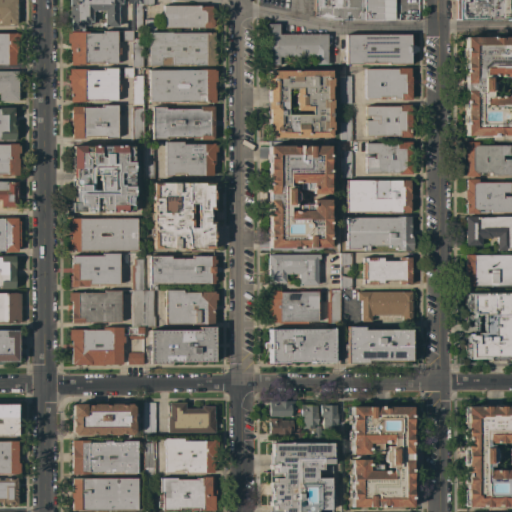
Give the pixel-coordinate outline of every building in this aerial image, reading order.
[(0,0),(16,0),(16,3),(17,3),(17,18),(16,18),(16,24),(0,24),(0,0)] [(121,0),(121,4),(117,4),(118,26),(104,26),(104,10),(92,10),(92,22),(89,22),(89,25),(83,26),(83,28),(82,28),(82,30),(71,30),(71,28),(70,28),(70,23),(71,23),(71,20),(70,20),(70,18),(69,18),(68,17),(68,16),(68,15),(69,15),(69,7),(68,6),(68,5),(69,4),(68,0),(121,0)] [(132,40),(131,41),(122,41),(122,31),(130,30),(130,3),(126,3),(126,0),(141,0),(141,5),(141,30),(132,30),(132,40)] [(363,0),(363,20),(345,20),(341,20),(332,20),(314,16),(314,0),(363,0)] [(363,0),(381,0),(381,20),(363,20),(363,0)] [(511,20),(456,20),(456,0),(511,0),(511,20)] [(163,5),(199,5),(199,7),(211,7),(211,9),(213,9),(213,14),(212,14),(212,20),(213,22),(213,24),(211,26),(210,28),(207,28),(203,28),(202,28),(162,28),(163,5)] [(156,19),(156,30),(144,30),(144,19),(156,19)] [(267,24),(278,24),(278,34),(326,34),(326,57),(330,57),(330,64),(326,64),(315,64),(315,56),(278,56),(278,64),(267,64),(267,24)] [(87,32),(87,33),(102,33),(102,31),(116,31),(116,48),(119,48),(119,53),(116,53),(116,64),(104,64),(104,63),(87,63),(87,64),(84,64),(84,65),(70,65),(69,49),(68,49),(68,43),(66,43),(66,32),(87,32)] [(148,52),(146,52),(146,47),(148,47),(148,32),(170,32),(170,33),(213,33),(213,44),(213,54),(215,54),(215,64),(213,64),(213,65),(193,66),(193,65),(170,65),(148,66),(148,52)] [(0,65),(0,33),(16,33),(16,34),(19,34),(19,41),(16,41),(16,63),(14,63),(14,65),(0,65)] [(409,34),(409,48),(411,47),(412,48),(412,50),(411,51),(409,52),(409,64),(387,64),(387,62),(360,63),(360,64),(345,64),(345,52),(343,52),(343,50),(345,50),(345,35),(409,34)] [(491,136),(491,135),(465,135),(465,37),(507,37),(507,36),(511,36),(511,135),(500,135),(500,134),(494,134),(494,136),(491,136)] [(131,68),(131,43),(134,43),(134,38),(142,38),(141,67),(132,67),(132,68),(131,68)] [(69,86),(68,86),(68,80),(66,80),(66,75),(68,75),(68,68),(86,69),(86,70),(102,70),(102,68),(116,68),(117,68),(117,76),(116,76),(116,77),(117,77),(117,82),(116,82),(116,85),(119,85),(119,91),(117,91),(117,94),(116,94),(116,97),(117,97),(117,100),(116,100),(116,101),(104,101),(104,100),(86,100),(86,101),(84,101),(84,102),(69,102),(69,86)] [(132,77),(131,78),(122,78),(122,68),(131,68),(132,68),(132,77)] [(397,69),(397,68),(410,68),(410,76),(410,80),(413,80),(413,84),(410,84),(410,100),(400,100),(400,99),(393,99),(393,97),(383,97),(383,99),(378,99),(366,99),(364,97),(364,69),(397,69)] [(148,70),(202,70),(202,69),(213,69),(213,71),(215,71),(215,82),(213,82),(213,90),(214,90),(214,103),(194,103),(194,102),(148,102),(148,70)] [(266,124),(268,124),(267,109),(266,109),(266,102),(267,102),(267,87),(265,87),(265,78),(267,78),(267,71),(329,70),(329,78),(331,78),(331,86),(329,86),(330,100),(331,100),(331,108),(330,108),(330,122),(331,122),(331,130),(329,130),(330,137),(266,138),(266,124)] [(17,101),(0,101),(0,71),(17,71),(17,101)] [(142,105),(131,104),(131,80),(134,80),(134,75),(142,75),(142,105)] [(350,103),(339,103),(339,76),(350,76),(350,103)] [(70,106),(81,106),(81,107),(101,107),(101,105),(116,105),(116,108),(118,108),(118,111),(116,111),(116,114),(118,114),(118,117),(116,117),(116,120),(118,120),(118,124),(116,124),(116,125),(118,125),(118,128),(116,128),(116,129),(118,129),(118,132),(116,132),(116,136),(118,136),(118,139),(116,139),(116,138),(104,138),(104,137),(84,137),(84,138),(81,138),(81,141),(72,141),(72,139),(71,139),(71,121),(70,121),(70,106)] [(364,120),(370,120),(370,116),(364,116),(364,106),(398,106),(398,105),(410,105),(410,138),(398,138),(398,136),(364,136),(364,120)] [(151,107),(164,107),(164,109),(199,109),(199,107),(213,106),(213,140),(199,140),(199,137),(164,137),(164,139),(151,139),(151,107)] [(0,107),(13,107),(13,120),(15,121),(15,123),(15,125),(14,127),(14,140),(0,140),(0,107)] [(142,142),(131,142),(131,141),(129,141),(129,107),(142,107),(142,142)] [(350,141),(339,141),(339,113),(349,113),(350,141)] [(182,142),(182,144),(211,144),(213,144),(213,146),(216,146),(216,152),(213,152),(213,173),(211,173),(211,176),(182,176),(182,174),(172,174),(172,176),(163,176),(163,142),(182,142)] [(396,142),(411,142),(411,174),(397,174),(397,173),(364,173),(364,157),(372,157),(372,159),(374,159),(374,153),(364,153),(364,143),(396,143),(396,142)] [(489,173),(477,173),(477,176),(464,176),(464,152),(465,152),(464,142),(477,142),(477,145),(508,145),(508,155),(501,155),(501,161),(503,161),(503,159),(510,159),(510,175),(489,175),(489,173)] [(0,144),(7,144),(16,144),(16,146),(19,146),(19,153),(17,153),(17,157),(18,157),(18,175),(8,175),(8,176),(0,176),(0,144)] [(291,146),(297,146),(297,145),(328,145),(328,155),(330,155),(330,162),(328,162),(328,170),(330,170),(330,177),(328,177),(328,194),(311,194),(311,189),(298,189),(298,182),(287,182),(287,186),(293,186),(293,191),(295,191),(296,194),(296,196),(296,199),(295,202),(293,202),(293,207),(287,207),(287,210),(298,210),(298,204),(311,204),(311,199),(328,199),(328,216),(330,216),(330,223),(328,223),(328,231),(330,231),(330,238),(328,238),(328,248),(268,247),(268,238),(267,238),(267,232),(268,232),(268,208),(266,208),(266,202),(268,202),(268,192),(266,192),(266,186),(268,186),(268,162),(266,162),(266,155),(267,155),(267,146),(291,146)] [(70,212),(71,202),(74,202),(74,188),(73,188),(70,185),(70,178),(71,178),(72,169),(72,166),(70,166),(70,155),(72,155),(72,146),(132,146),(131,162),(134,162),(134,171),(132,171),(132,187),(134,187),(134,196),(132,196),(132,207),(133,207),(133,211),(132,211),(132,212),(124,212),(93,212),(70,212)] [(142,179),(142,150),(152,150),(152,162),(152,178),(142,179)] [(350,151),(350,177),(339,177),(339,151),(350,151)] [(409,182),(410,184),(410,186),(410,188),(409,189),(409,192),(410,192),(411,200),(409,200),(409,204),(410,205),(410,209),(409,210),(409,212),(400,213),(400,212),(345,212),(345,180),(408,179),(409,182)] [(489,210),(477,210),(477,213),(465,213),(465,200),(464,200),(464,189),(465,189),(465,179),(479,179),(479,182),(508,182),(508,192),(501,192),(501,198),(503,198),(503,196),(511,196),(511,212),(489,212),(489,210)] [(0,181),(11,181),(16,181),(16,207),(0,207),(0,181)] [(151,238),(149,238),(149,228),(152,228),(152,222),(149,222),(149,212),(151,212),(151,203),(149,203),(149,194),(151,194),(151,183),(212,183),(212,192),(214,192),(214,200),(213,200),(213,210),(207,210),(207,212),(208,215),(208,216),(208,217),(207,219),(207,222),(213,222),(213,230),(214,230),(214,238),(213,238),(213,249),(151,249),(151,238)] [(395,217),(395,216),(409,216),(409,222),(410,222),(410,236),(411,236),(411,250),(395,251),(395,247),(388,247),(388,246),(368,246),(369,250),(363,250),(363,246),(359,246),(359,249),(345,249),(345,217),(395,217)] [(464,216),(478,216),(478,217),(493,217),(493,216),(511,216),(511,250),(496,250),(496,237),(490,237),(490,238),(480,238),(480,245),(464,245),(464,216)] [(0,251),(0,219),(2,219),(2,218),(16,218),(16,221),(19,221),(19,246),(16,246),(16,252),(2,252),(2,251),(0,251)] [(136,218),(135,251),(70,251),(70,250),(68,250),(68,239),(70,239),(70,230),(69,230),(69,218),(136,218)] [(101,255),(101,253),(118,253),(118,285),(87,285),(87,286),(76,286),(76,287),(68,287),(68,275),(70,275),(70,273),(69,273),(69,267),(70,267),(70,263),(71,263),(71,255),(101,255)] [(350,253),(350,264),(340,266),(340,253),(350,253)] [(318,254),(318,258),(316,258),(316,285),(299,285),(298,285),(297,284),(298,283),(298,273),(284,274),(284,282),(269,282),(268,283),(267,283),(267,282),(267,281),(267,254),(318,254)] [(0,256),(14,255),(14,268),(16,268),(16,276),(14,276),(14,288),(0,288),(0,256)] [(169,256),(169,258),(191,258),(191,255),(213,255),(212,259),(214,259),(214,263),(213,263),(213,265),(213,272),(213,276),(215,276),(215,280),(213,280),(213,284),(156,283),(156,290),(148,290),(148,256),(169,256)] [(511,286),(472,286),(472,287),(463,287),(463,279),(464,279),(464,269),(464,255),(472,255),(511,255),(511,286)] [(410,257),(410,268),(410,274),(410,284),(398,284),(398,281),(382,281),(382,284),(375,284),(366,284),(362,284),(362,279),(361,279),(361,262),(362,262),(362,258),(366,258),(366,257),(375,257),(375,258),(382,258),(382,261),(398,261),(398,257),(410,257)] [(131,290),(130,265),(134,265),(134,259),(141,259),(141,290),(131,290)] [(350,289),(340,289),(340,275),(350,278),(350,289)] [(339,290),(339,326),(325,326),(326,302),(327,302),(327,289),(339,290)] [(103,292),(103,291),(119,290),(119,322),(82,322),(82,323),(70,323),(70,313),(71,313),(71,310),(70,310),(70,305),(70,301),(67,301),(67,292),(103,292)] [(142,290),(142,327),(130,327),(130,292),(131,292),(131,290),(141,290),(142,290)] [(152,290),(153,316),(154,316),(154,327),(142,327),(142,290),(152,290)] [(163,291),(164,290),(182,290),(182,291),(211,292),(211,291),(213,291),(213,293),(215,293),(215,299),(215,300),(213,300),(213,327),(163,327),(163,291)] [(267,305),(267,300),(266,300),(266,292),(267,292),(267,291),(279,291),(279,292),(297,292),(297,291),(316,291),(316,322),(278,322),(266,322),(266,310),(267,310),(267,305)] [(410,291),(410,321),(400,321),(400,316),(398,316),(398,315),(372,315),(372,316),(370,316),(370,321),(360,321),(360,300),(356,300),(356,292),(410,291)] [(0,293),(17,293),(19,293),(20,322),(17,322),(17,323),(0,323),(0,293)] [(466,356),(468,356),(468,352),(464,352),(464,343),(465,343),(465,334),(469,334),(469,335),(472,335),(472,318),(471,316),(470,312),(469,312),(469,311),(466,311),(466,310),(464,310),(464,300),(466,300),(466,295),(467,295),(467,293),(511,293),(511,359),(508,359),(508,360),(487,360),(487,359),(466,359),(466,356)] [(101,329),(101,327),(121,327),(121,336),(123,336),(123,342),(121,342),(121,364),(70,364),(70,340),(68,340),(68,329),(101,329)] [(142,327),(142,339),(126,339),(126,329),(130,329),(130,327),(142,327)] [(213,327),(213,342),(215,342),(215,348),(213,348),(213,362),(169,361),(169,364),(148,364),(148,350),(145,350),(145,344),(148,344),(148,330),(163,330),(163,327),(213,327)] [(345,350),(342,350),(342,344),(345,344),(345,327),(362,327),(362,329),(410,329),(410,342),(412,342),(412,348),(410,348),(410,361),(366,361),(366,363),(345,363),(345,350)] [(311,362),(311,361),(287,361),(287,362),(269,362),(268,329),(332,329),(332,343),(334,343),(335,349),(332,349),(332,362),(311,362)] [(0,330),(17,330),(17,361),(0,361),(0,330)] [(142,364),(126,364),(126,354),(127,353),(128,352),(129,352),(142,352),(142,364)] [(293,416),(281,416),(281,417),(268,416),(268,401),(293,401),(293,416)] [(154,402),(154,435),(143,435),(143,402),(154,402)] [(167,416),(167,412),(168,412),(168,402),(184,402),(184,408),(200,408),(200,406),(205,406),(213,406),(213,419),(213,432),(167,433),(167,416)] [(87,404),(87,405),(92,405),(92,403),(104,404),(104,405),(109,405),(109,403),(120,404),(120,405),(124,405),(124,404),(130,404),(133,407),(133,416),(134,416),(134,421),(132,421),(133,431),(129,435),(123,435),(123,433),(119,433),(119,435),(108,435),(108,433),(103,433),(103,435),(94,435),(94,433),(89,433),(89,435),(74,435),(70,431),(70,426),(71,426),(71,421),(70,421),(70,418),(72,418),(72,416),(71,416),(71,404),(87,404)] [(0,404),(16,404),(16,418),(18,418),(18,424),(16,424),(16,436),(0,436),(0,404)] [(321,417),(320,417),(320,405),(335,404),(335,412),(336,425),(335,425),(335,428),(321,428),(321,417)] [(465,505),(464,505),(464,500),(466,500),(466,482),(464,482),(464,475),(466,475),(465,463),(464,463),(464,450),(465,450),(465,438),(464,438),(464,431),(465,431),(465,413),(464,413),(464,408),(465,408),(465,406),(480,406),(480,405),(487,405),(487,407),(495,406),(495,405),(502,404),(502,406),(510,406),(510,405),(511,405),(511,506),(465,507),(465,505)] [(315,413),(316,413),(316,424),(315,424),(315,425),(312,425),(312,428),(302,428),(302,416),(300,416),(300,405),(315,405),(315,413)] [(381,406),(381,408),(386,408),(386,407),(410,406),(410,416),(411,416),(412,423),(410,423),(410,437),(412,437),(412,443),(411,443),(411,446),(412,446),(412,452),(410,452),(410,462),(412,462),(412,467),(411,467),(411,470),(412,470),(412,477),(410,477),(410,491),(412,491),(412,497),(410,497),(410,507),(386,507),(386,506),(381,506),(381,508),(350,508),(350,497),(348,497),(348,491),(350,491),(350,482),(348,482),(348,475),(350,475),(350,459),(367,459),(367,464),(380,464),(380,471),(390,470),(390,467),(385,467),(385,462),(383,462),(382,460),(382,456),(382,454),(383,451),(385,451),(385,446),(390,446),(390,444),(380,443),(380,449),(367,449),(367,454),(350,454),(350,438),(348,438),(348,431),(350,432),(350,422),(347,422),(348,416),(350,416),(350,407),(381,406)] [(268,422),(267,422),(267,418),(280,418),(280,420),(291,420),(291,429),(289,429),(289,433),(287,433),(287,434),(276,434),(276,433),(268,433),(268,422)] [(150,442),(150,438),(155,438),(155,443),(154,443),(154,475),(143,475),(143,442),(150,442)] [(163,447),(162,444),(162,440),(163,438),(182,438),(182,440),(211,440),(211,439),(214,439),(214,442),(217,442),(217,452),(214,452),(214,470),(212,470),(212,472),(184,472),(184,470),(172,470),(172,472),(163,472),(163,447)] [(87,440),(87,442),(102,442),(102,441),(111,441),(111,442),(121,442),(121,441),(136,441),(136,473),(122,473),(122,472),(111,472),(111,473),(103,473),(103,472),(88,472),(88,474),(70,474),(70,440),(87,440)] [(0,441),(16,441),(17,463),(19,463),(19,473),(8,474),(8,473),(0,473),(0,441)] [(269,511),(269,506),(268,505),(268,500),(270,500),(269,487),(268,487),(268,483),(269,481),(269,469),(269,468),(268,467),(268,463),(269,463),(270,456),(270,455),(270,444),(271,443),(272,443),(331,442),(331,463),(331,498),(331,511),(269,511)] [(175,478),(175,479),(195,479),(195,477),(200,477),(200,476),(210,476),(210,477),(214,477),(214,490),(215,490),(215,497),(213,497),(213,510),(211,510),(211,511),(202,511),(202,510),(198,510),(198,508),(178,508),(178,510),(161,510),(161,507),(157,507),(157,501),(161,501),(161,492),(158,492),(158,478),(175,478)] [(0,480),(3,480),(3,478),(16,478),(16,481),(16,505),(0,505),(0,480)] [(136,478),(136,510),(71,510),(71,498),(70,498),(70,490),(71,490),(71,478),(136,478)]
